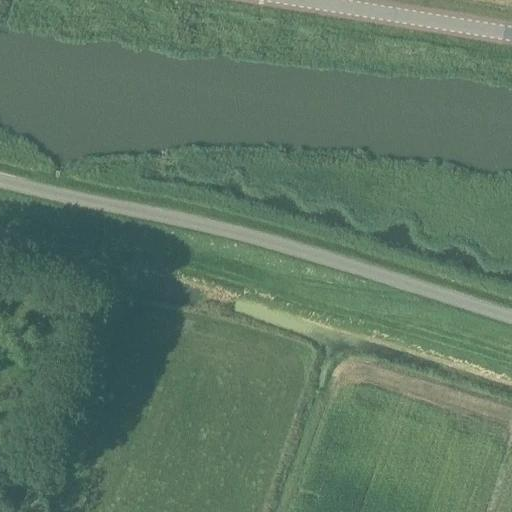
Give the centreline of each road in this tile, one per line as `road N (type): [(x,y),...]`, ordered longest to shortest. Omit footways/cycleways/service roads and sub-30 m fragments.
road 1 (unclassified): [(0,180),(260,240),(511,317)]
road 2 (secondary): [(511,36),(286,0)]
